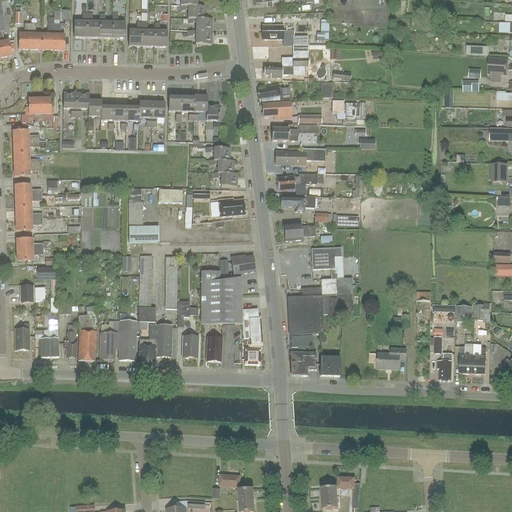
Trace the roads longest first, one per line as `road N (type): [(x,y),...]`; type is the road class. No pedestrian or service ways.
road 1 (tertiary): [(280,382),(245,69)]
road 2 (tertiary): [(280,382),(4,373)]
road 3 (residential): [(0,87),(55,71),(245,69)]
road 4 (unclassified): [(280,382),(511,396)]
road 5 (residential): [(427,456),(283,446)]
road 6 (residential): [(142,437),(0,429)]
road 7 (residential): [(283,446),(142,437)]
